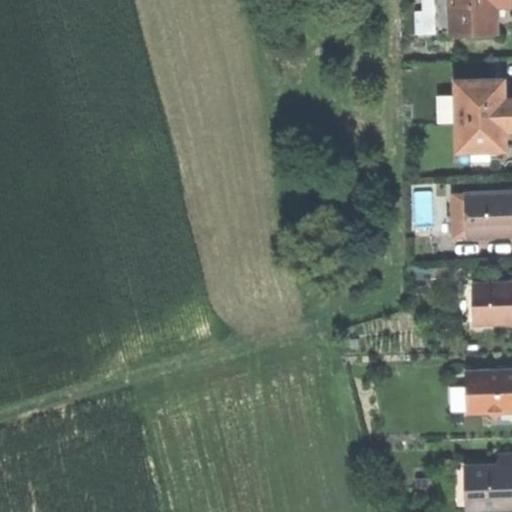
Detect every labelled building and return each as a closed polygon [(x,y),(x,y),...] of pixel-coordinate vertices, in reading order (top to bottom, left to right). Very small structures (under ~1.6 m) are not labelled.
[(434,0),(435,34),(450,34),(449,0),(434,0)] [(449,0),(450,34),(496,34),(496,6),(495,0),(449,0)] [(458,122),(459,151),(495,150),(505,150),(505,130),(504,101),(503,81),(456,82),(457,97),(458,122)] [(440,122),(458,122),(457,97),(439,97),(440,122)] [(496,159),(495,150),(459,151),(459,160),(496,159)] [(511,194),(468,196),(470,237),(511,235),(511,194)] [(457,238),(470,237),(468,196),(455,196),(457,238)] [(511,285),(476,288),(477,325),(511,323),(511,285)] [(459,326),(477,325),(476,288),(458,288),(459,326)] [(511,374),(469,376),(470,416),(491,415),(498,421),(503,415),(511,414),(511,374)] [(475,491),(476,511),(511,508),(511,467),(467,470),(468,492),(475,491)] [(469,511),(476,511),(475,491),(468,492),(469,511)]
